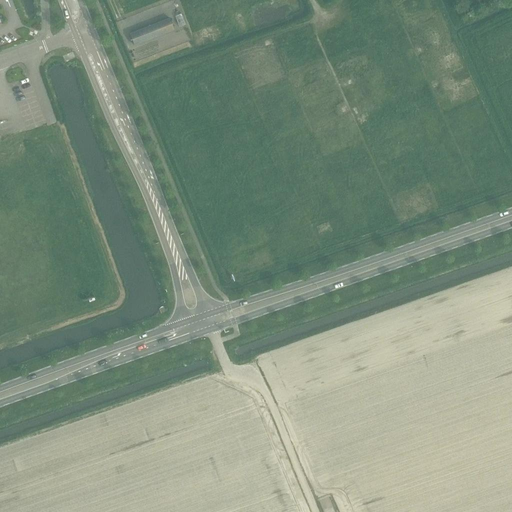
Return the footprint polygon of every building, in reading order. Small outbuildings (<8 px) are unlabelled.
[(120,0),(124,10),(146,0),(120,0)] [(386,0),(380,0),(376,2),(383,17),(393,13),(386,0)] [(398,0),(386,0),(393,13),(402,8),(398,0)] [(410,0),(398,0),(403,8),(412,4),(410,0)] [(376,2),(366,7),(373,22),(383,18),(376,2)] [(365,7),(356,11),(364,27),(373,22),(365,7)] [(356,11),(346,16),(354,31),(364,27),(356,11)] [(180,15),(174,17),(179,28),(184,25),(180,15)] [(346,16),(337,20),(344,36),(354,31),(346,16)] [(135,46),(174,30),(170,19),(130,34),(135,46)] [(511,52),(504,42),(495,48),(506,63),(511,59),(511,52)] [(495,48),(486,55),(497,70),(506,63),(495,48)] [(273,110),(267,113),(270,123),(290,116),(286,106),(273,110)] [(290,116),(270,123),(274,133),(293,127),(290,116)] [(208,127),(176,140),(190,175),(194,173),(198,182),(194,183),(209,219),(240,206),(226,171),(222,172),(218,164),(222,162),(208,127)] [(293,127),(274,133),(278,143),(297,137),(294,130),(293,127)] [(297,137),(278,143),(281,154),(300,147),(299,144),(297,137)] [(300,147),(281,154),(285,164),(305,157),(302,150),(300,147)] [(305,157),(285,164),(289,174),(309,168),(305,157)] [(322,195),(250,217),(260,244),(331,222),(322,195)]
